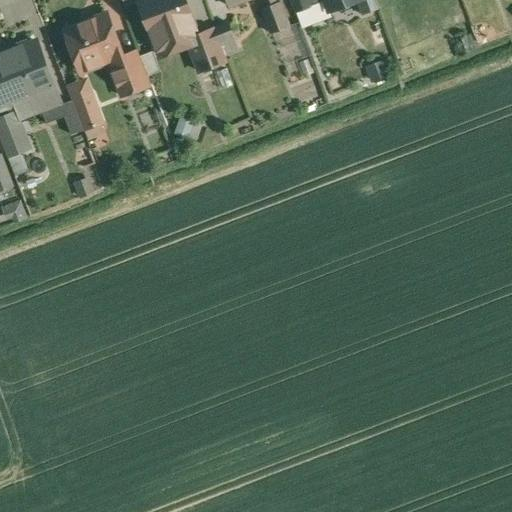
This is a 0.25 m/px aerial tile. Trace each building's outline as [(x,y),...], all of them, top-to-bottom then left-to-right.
[(193,19),(185,0),(146,0),(139,3),(152,35),(159,52),(188,41),(199,36),(198,35),(192,19),(193,19)] [(291,0),(302,28),(320,21),(314,6),(326,2),(325,0),(291,0)] [(325,0),(326,2),(329,11),(357,1),(359,0),(325,0)] [(379,9),(375,0),(359,0),(357,1),(362,15),(379,9)] [(269,8),(264,10),(273,33),(291,27),(282,3),(278,4),(269,8)] [(139,52),(124,57),(109,16),(68,31),(80,64),(107,54),(123,98),(152,88),(139,52)] [(229,24),(215,28),(222,45),(235,41),(229,24)] [(215,28),(198,35),(199,36),(188,41),(200,73),(228,62),(222,45),(215,28)] [(3,55),(0,55),(0,101),(2,108),(13,104),(17,113),(19,118),(59,102),(37,42),(20,48),(20,46),(2,53),(3,55)] [(88,82),(68,90),(83,130),(103,123),(88,82)] [(17,113),(0,119),(0,136),(7,156),(30,147),(19,118),(17,113)] [(0,156),(0,191),(12,187),(0,156)]
